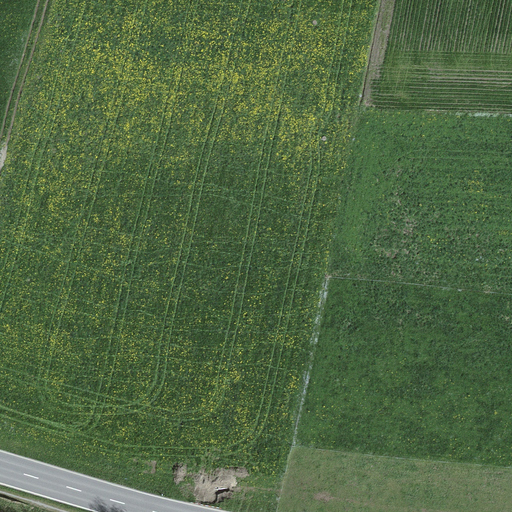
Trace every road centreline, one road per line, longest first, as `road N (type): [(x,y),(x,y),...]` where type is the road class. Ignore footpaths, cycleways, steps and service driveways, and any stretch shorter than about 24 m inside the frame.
road 1 (secondary): [(0,467),(156,511)]
road 2 (track): [(40,0),(0,148)]
